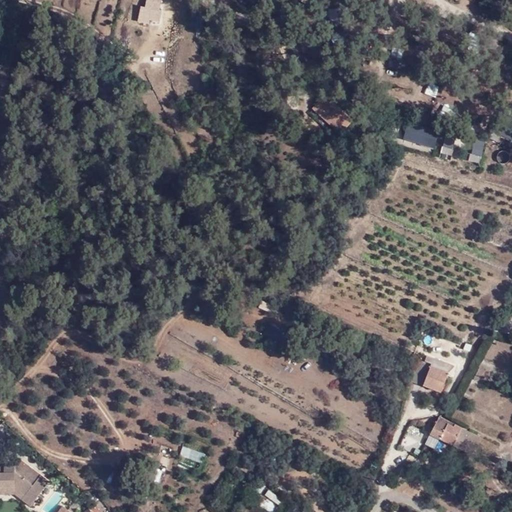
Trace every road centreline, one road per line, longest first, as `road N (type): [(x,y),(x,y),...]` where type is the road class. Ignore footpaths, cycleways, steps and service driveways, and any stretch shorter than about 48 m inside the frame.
road 1 (track): [(190,511),(198,486),(180,451),(158,440),(124,444),(87,390),(47,367),(31,369),(0,407)]
road 2 (track): [(117,433),(140,394),(173,410),(201,431),(215,456),(214,471),(198,486)]
road 3 (track): [(2,405),(31,440),(59,455),(98,455),(124,444)]
road 4 (track): [(85,456),(114,495),(198,486)]
